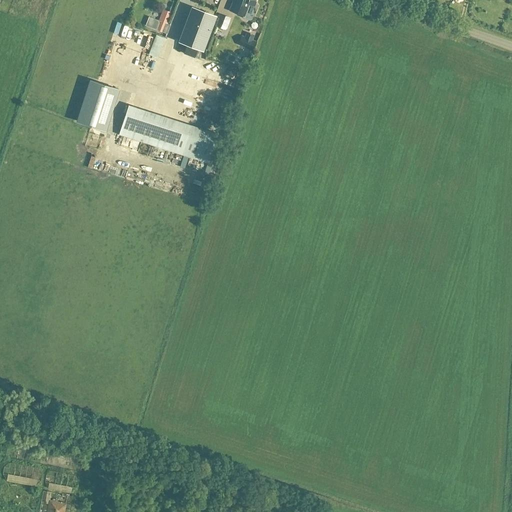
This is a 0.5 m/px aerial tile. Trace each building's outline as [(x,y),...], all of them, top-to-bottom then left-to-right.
[(255,3),(255,0),(233,0),(230,8),(251,16),(254,14),(258,4),(255,3)] [(205,16),(206,14),(190,8),(177,42),(200,50),(212,19),(205,16)] [(163,10),(159,20),(156,29),(163,32),(167,23),(171,13),(163,10)] [(119,20),(116,32),(125,34),(128,21),(119,20)] [(156,31),(151,52),(159,54),(164,33),(156,31)] [(238,44),(253,50),(256,41),(253,39),(254,35),(247,32),(245,36),(242,35),(238,44)] [(176,46),(172,56),(182,60),(186,49),(176,46)] [(222,65),(218,79),(232,82),(236,69),(222,65)] [(118,87),(90,78),(77,119),(105,128),(118,87)] [(126,99),(117,130),(204,154),(212,123),(126,99)] [(50,499),(49,508),(47,511),(64,511),(67,503),(50,499)]
